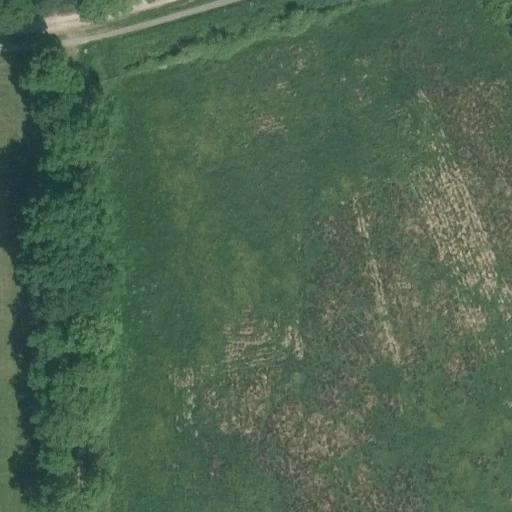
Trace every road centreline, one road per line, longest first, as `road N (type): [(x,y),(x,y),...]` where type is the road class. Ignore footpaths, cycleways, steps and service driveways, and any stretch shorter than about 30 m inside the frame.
road 1 (track): [(71,19),(84,511)]
road 2 (track): [(0,26),(71,19),(134,0)]
